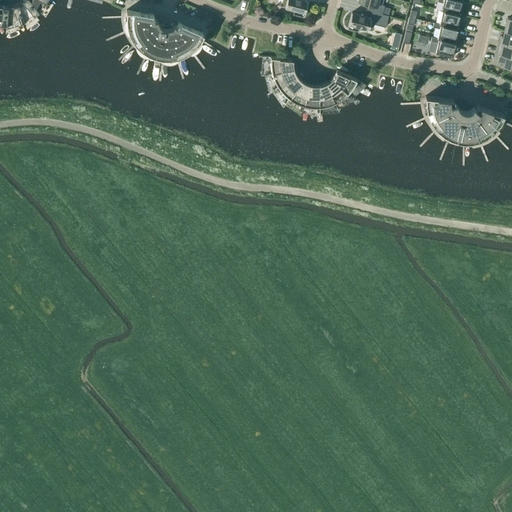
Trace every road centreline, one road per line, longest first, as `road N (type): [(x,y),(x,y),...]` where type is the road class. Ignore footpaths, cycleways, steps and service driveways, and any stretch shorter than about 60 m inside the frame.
road 1 (unclassified): [(0,125),(64,124),(225,184),(511,233)]
road 2 (residential): [(490,0),(472,74),(323,37)]
road 3 (residential): [(323,37),(261,29),(184,0)]
